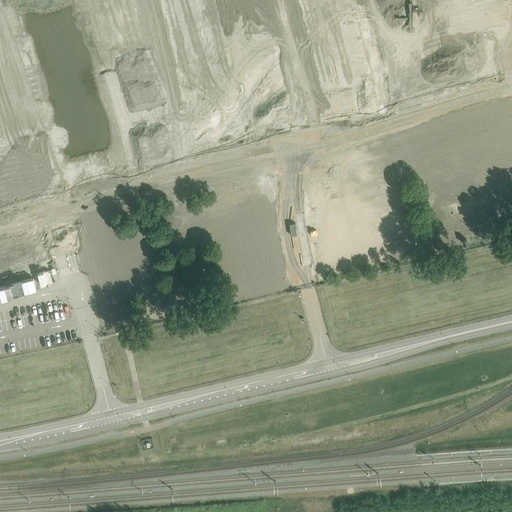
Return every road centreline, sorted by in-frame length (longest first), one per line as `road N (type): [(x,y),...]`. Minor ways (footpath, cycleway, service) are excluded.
road 1 (unclassified): [(0,443),(511,322)]
road 2 (unknown): [(0,8),(55,210)]
road 3 (unknown): [(416,227),(301,262),(293,232)]
